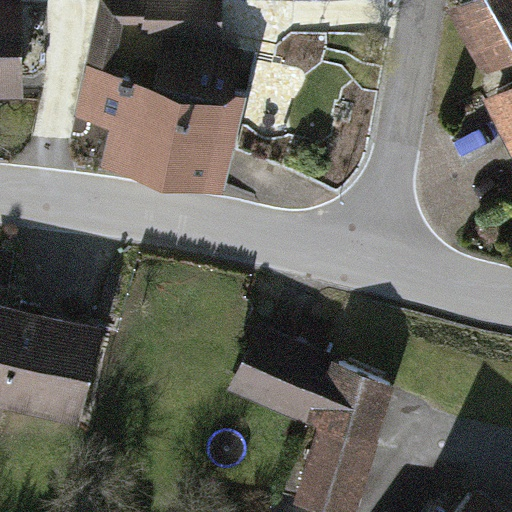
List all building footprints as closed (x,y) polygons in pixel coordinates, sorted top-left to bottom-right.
[(0,0),(0,89),(22,89),(22,0),(0,0)] [(99,0),(89,58),(117,65),(125,22),(143,21),(143,29),(164,25),(225,39),(223,0),(99,0)] [(511,0),(446,0),(484,70),(511,55),(511,0)] [(228,186),(250,88),(237,85),(246,43),(225,39),(164,25),(153,73),(117,65),(89,58),(77,114),(110,121),(102,158),(228,186)] [(511,75),(483,91),(511,146),(511,75)] [(103,316),(0,294),(0,414),(1,415),(4,402),(80,419),(103,316)] [(338,351),(258,319),(230,388),(318,427),(297,500),(336,511),(356,511),(398,382),(334,356),(338,351)] [(409,433),(511,457),(511,373),(428,353),(409,433)] [(453,511),(511,511),(511,507),(478,481),(453,511)]
